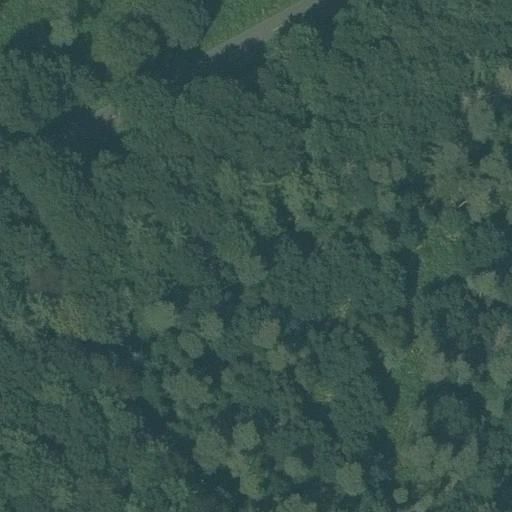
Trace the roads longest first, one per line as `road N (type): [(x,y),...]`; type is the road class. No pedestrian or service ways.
road 1 (track): [(204,511),(0,142)]
road 2 (secondary): [(0,175),(321,0)]
